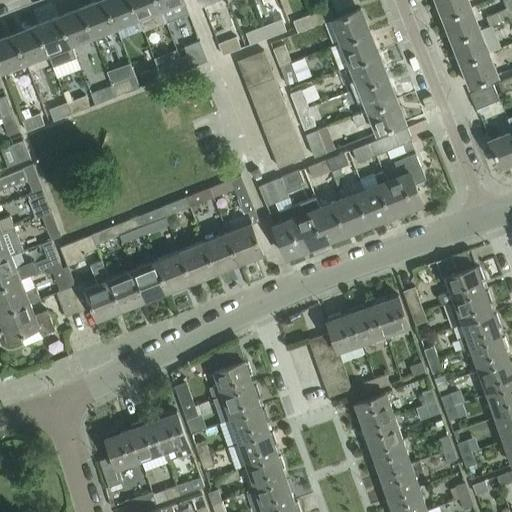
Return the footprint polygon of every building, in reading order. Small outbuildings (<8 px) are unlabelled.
[(115,26),(105,0),(100,0),(82,7),(93,35),(115,26)] [(138,17),(131,0),(105,0),(115,26),(138,17)] [(161,9),(157,0),(131,0),(138,17),(144,33),(167,24),(166,22),(161,9)] [(183,0),(157,0),(161,9),(166,22),(189,13),(183,0)] [(358,0),(331,0),(336,10),(359,1),(358,0)] [(472,6),(469,0),(437,0),(444,16),(472,6)] [(330,6),(314,12),(316,19),(311,20),(313,26),(333,18),(334,18),(330,6)] [(472,6),(444,16),(443,17),(443,18),(444,17),(453,39),(481,28),(472,6)] [(93,35),(82,7),(59,16),(70,43),(72,43),(93,35)] [(360,7),(334,18),(333,18),(342,42),(369,31),(360,7)] [(511,18),(510,15),(507,8),(486,17),(490,26),(511,18)] [(313,26),(311,20),(316,19),(314,12),(294,20),(298,32),(313,26)] [(70,43),(59,16),(37,25),(48,52),(49,52),(59,77),(81,68),(72,43),(70,43)] [(282,18),(266,24),(268,30),(263,32),(266,38),(286,30),(282,18)] [(268,30),(266,24),(245,32),(250,44),(266,38),(263,32),(268,30)] [(48,52),(37,25),(14,33),(25,61),(48,52)] [(481,28),(453,39),(452,39),(452,40),(453,40),(462,62),(487,52),(490,51),(481,28)] [(378,53),(369,31),(342,42),(351,64),(378,53)] [(25,61),(14,33),(0,38),(0,64),(2,70),(25,61)] [(218,43),(222,55),(241,47),(236,36),(218,43)] [(271,43),(279,64),(285,62),(286,66),(292,64),(282,38),(271,43)] [(184,69),(208,60),(200,40),(176,49),(184,69)] [(237,60),(248,87),(274,76),(263,49),(237,60)] [(496,74),(489,56),(487,52),(462,62),(460,62),(461,63),(462,62),(470,84),(469,84),(470,85),(498,75),(497,74),(496,74)] [(387,76),(378,53),(351,64),(360,86),(387,76)] [(175,60),(160,66),(162,72),(158,74),(160,79),(180,71),(175,60)] [(298,80),(292,64),(286,66),(285,62),(279,64),(287,84),(298,80)] [(160,79),(158,74),(162,72),(160,66),(140,74),(145,85),(160,79)] [(308,98),(332,89),(326,75),(303,84),(308,98)] [(511,89),(511,75),(498,81),(503,94),(511,89)] [(278,88),(274,76),(248,87),(252,98),(278,88)] [(396,98),(387,76),(360,86),(368,108),(352,115),(352,116),(396,98)] [(130,77),(113,83),(116,89),(113,90),(115,96),(134,89),(130,77)] [(115,96),(113,90),(116,89),(113,83),(94,91),(99,102),(115,96)] [(470,93),(476,108),(499,99),(493,83),(470,93)] [(256,109),(282,98),(278,88),(252,98),(256,109)] [(290,93),(296,109),(302,107),(304,111),(309,108),(302,89),(290,93)] [(0,95),(0,112),(1,116),(13,112),(6,93),(0,95)] [(85,94),(68,101),(71,107),(68,108),(70,114),(90,106),(85,94)] [(287,110),(282,98),(256,109),(261,120),(287,110)] [(405,121),(396,98),(352,116),(356,125),(373,119),(378,132),(405,121)] [(70,114),(68,108),(71,107),(68,101),(49,109),(53,120),(70,114)] [(316,125),(309,108),(304,111),(302,107),(296,109),(304,129),(316,125)] [(490,108),(482,112),(487,121),(494,118),(490,108)] [(265,132),(291,122),(287,110),(261,120),(265,132)] [(20,130),(13,112),(1,116),(9,134),(20,130)] [(21,119),(26,131),(44,124),(39,112),(21,119)] [(296,133),(291,122),(265,132),(270,144),(296,133)] [(407,127),(369,142),(374,155),(403,143),(406,151),(414,148),(411,140),(412,140),(407,127)] [(318,129),(307,133),(315,155),(326,150),(318,129)] [(511,130),(491,139),(490,138),(501,166),(502,166),(502,165),(511,160),(511,130)] [(300,144),(296,133),(270,144),(274,155),(300,144)] [(20,162),(31,157),(24,138),(12,143),(20,162)] [(374,155),(369,142),(354,148),(359,161),(374,155)] [(305,156),(300,144),(274,155),(279,166),(305,156)] [(344,151),(327,158),(332,170),(349,163),(344,151)] [(400,174),(387,178),(401,211),(423,203),(415,183),(426,179),(415,152),(394,160),(400,174)] [(332,170),(327,158),(308,166),(313,177),(332,170)] [(23,168),(32,191),(42,187),(33,164),(23,168)] [(258,168),(251,170),(254,177),(261,174),(258,168)] [(299,169),(281,176),(286,188),(304,180),(299,169)] [(401,211),(387,178),(384,171),(361,180),(364,187),(365,187),(378,220),(401,211)] [(254,208),(240,174),(230,178),(235,190),(244,212),(254,208)] [(286,188),(281,176),(258,185),(266,205),(289,196),(286,188)] [(235,190),(230,178),(209,187),(213,198),(235,190)] [(52,211),(42,187),(32,191),(33,192),(28,194),(37,217),(52,211)] [(209,187),(185,196),(190,207),(213,198),(209,187)] [(378,220),(365,187),(364,187),(342,196),(356,229),(378,220)] [(166,216),(190,207),(185,196),(162,205),(166,216)] [(356,229),(342,196),(319,205),(332,238),(356,229)] [(142,226),(166,216),(162,205),(138,215),(142,226)] [(332,238),(319,205),(297,214),(310,247),(332,238)] [(61,234),(52,211),(37,217),(37,218),(42,216),(51,238),(61,234)] [(310,247),(297,214),(274,224),(287,256),(310,247)] [(11,215),(0,219),(0,230),(2,230),(3,231),(15,226),(11,215)] [(119,235),(142,226),(138,215),(114,224),(119,235)] [(251,221),(226,231),(239,263),(264,253),(251,221)] [(119,235),(114,224),(91,233),(95,244),(119,235)] [(0,257),(11,253),(3,231),(2,230),(0,230),(0,257)] [(239,263),(226,231),(203,240),(216,272),(239,263)] [(61,246),(67,263),(84,256),(82,253),(91,250),(85,236),(61,246)] [(51,238),(41,242),(47,258),(32,263),(36,272),(51,267),(60,263),(51,238)] [(216,272),(203,240),(180,249),(192,281),(216,272)] [(192,281),(180,249),(156,258),(169,291),(192,281)] [(0,284),(20,277),(21,278),(36,272),(32,263),(31,261),(16,267),(11,253),(0,257),(0,284)] [(169,291),(156,258),(132,268),(145,300),(169,291)] [(121,309),(108,277),(102,260),(91,264),(98,280),(84,286),(92,305),(97,319),(121,309)] [(59,290),(69,286),(76,283),(69,265),(62,268),(60,263),(51,267),(59,290)] [(476,265),(476,264),(445,275),(454,299),(485,289),(485,288),(480,277),(483,276),(479,264),(476,265)] [(145,300),(132,268),(108,277),(121,309),(145,300)] [(0,312),(29,301),(39,297),(35,284),(25,288),(21,278),(20,277),(0,284),(0,312)] [(92,305),(84,286),(83,281),(76,283),(69,286),(79,310),(92,305)] [(69,286),(59,290),(56,291),(66,315),(79,310),(69,286)] [(403,290),(412,315),(423,311),(414,286),(403,290)] [(487,288),(485,288),(485,289),(454,299),(462,322),(493,311),(489,300),(491,299),(487,288)] [(375,300),(375,302),(387,333),(409,325),(398,294),(387,298),(387,296),(375,300)] [(35,314),(29,301),(0,312),(0,319),(7,338),(20,333),(24,344),(43,337),(41,334),(55,328),(47,309),(35,314)] [(387,333),(375,302),(364,306),(363,304),(351,308),(352,310),(363,341),(387,333)] [(363,341),(352,310),(340,314),(339,312),(327,316),(328,319),(327,319),(331,330),(335,342),(338,350),(363,341)] [(427,319),(423,311),(412,315),(415,323),(427,319)] [(493,312),(493,311),(462,322),(470,346),(501,335),(497,324),(499,323),(495,311),(493,312)] [(312,350),(335,342),(331,330),(308,339),(312,350)] [(501,336),(501,335),(470,346),(478,370),(510,359),(505,347),(508,346),(504,335),(501,336)] [(339,353),(338,350),(335,342),(312,350),(316,361),(339,353)] [(425,349),(429,361),(439,357),(435,346),(425,349)] [(320,373),(343,365),(339,353),(316,361),(320,373)] [(443,368),(439,357),(429,361),(433,372),(443,368)] [(510,359),(478,370),(487,393),(511,384),(511,358),(510,359)] [(214,370),(219,384),(210,387),(214,398),(253,384),(249,372),(251,371),(247,359),(245,360),(245,359),(214,370)] [(425,371),(421,361),(409,366),(412,375),(425,371)] [(324,384),(347,376),(343,365),(320,373),(324,384)] [(383,368),(373,371),(376,378),(379,387),(401,379),(397,370),(386,374),(383,368)] [(379,387),(376,378),(373,371),(375,378),(363,383),(367,392),(379,387)] [(435,377),(438,384),(447,380),(445,374),(435,377)] [(351,388),(347,376),(324,384),(329,396),(351,388)] [(174,385),(183,409),(195,405),(202,402),(193,378),(174,385)] [(450,387),(447,380),(438,384),(440,390),(450,387)] [(253,384),(214,398),(222,421),(230,418),(230,419),(262,408),(261,407),(257,395),(260,395),(255,383),(253,384)] [(511,384),(487,393),(495,417),(511,410),(511,384)] [(423,392),(428,404),(437,400),(432,389),(423,392)] [(363,424),(364,426),(394,415),(386,391),(355,401),(359,412),(356,413),(361,425),(363,424)] [(442,397),(446,408),(456,405),(452,393),(442,397)] [(441,412),(437,400),(428,404),(432,415),(441,412)] [(199,414),(195,405),(183,409),(187,419),(199,414)] [(460,415),(456,405),(446,408),(450,419),(460,415)] [(261,407),(262,408),(230,419),(239,442),(270,431),(266,419),(268,418),(264,406),(261,407)] [(177,410),(154,419),(165,449),(169,460),(191,452),(177,410)] [(511,410),(495,417),(503,440),(511,437),(511,410)] [(403,439),(394,415),(364,426),(367,436),(365,437),(369,448),(371,447),(372,450),(403,439)] [(165,449),(154,419),(131,427),(141,458),(165,449)] [(141,458),(131,427),(105,436),(112,454),(99,459),(109,486),(123,481),(118,466),(141,458)] [(270,431),(239,442),(247,465),(278,454),(274,442),(276,442),(272,430),(270,431)] [(223,455),(221,434),(212,435),(214,456),(223,455)] [(440,439),(444,451),(453,448),(449,435),(440,439)] [(511,437),(503,440),(511,464),(511,463),(511,437)] [(411,462),(403,439),(372,450),(375,459),(373,460),(377,472),(379,471),(380,473),(411,462)] [(196,444),(200,456),(209,452),(205,440),(196,444)] [(459,443),(463,455),(472,451),(468,440),(459,443)] [(457,459),(453,448),(444,451),(448,462),(457,459)] [(477,463),(472,451),(463,455),(467,467),(477,463)] [(213,464),(209,452),(200,456),(204,467),(213,464)] [(278,454),(247,465),(255,489),(286,478),(282,466),(284,465),(280,453),(278,454)] [(137,478),(153,473),(148,458),(132,463),(137,478)] [(419,486),(415,472),(423,469),(420,459),(411,462),(380,473),(384,483),(381,484),(386,496),(388,495),(388,497),(419,486)] [(511,480),(511,470),(497,476),(500,485),(511,480)] [(200,477),(177,485),(180,494),(204,486),(200,477)] [(286,478),(255,489),(262,511),(263,511),(294,501),(290,490),(293,489),(289,477),(286,478)] [(488,489),(485,481),(473,485),(476,493),(488,489)] [(456,486),(461,498),(470,495),(466,483),(456,486)] [(180,494),(177,485),(154,493),(157,502),(180,494)] [(420,511),(428,509),(419,486),(388,497),(392,506),(390,507),(391,511),(420,511)] [(209,492),(213,504),(222,501),(218,489),(209,492)] [(128,511),(157,502),(154,493),(153,491),(124,501),(127,511),(128,511)] [(474,506),(470,495),(461,498),(465,509),(474,506)] [(226,511),(222,501),(213,504),(215,511),(226,511)] [(295,502),(294,501),(263,511),(300,511),(297,501),(295,502)] [(174,511),(171,503),(147,511),(174,511)]
